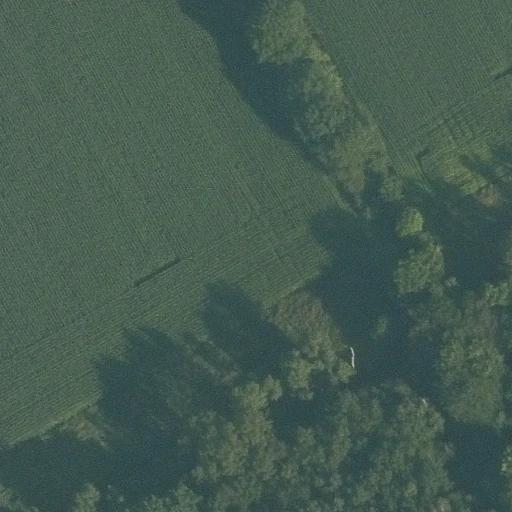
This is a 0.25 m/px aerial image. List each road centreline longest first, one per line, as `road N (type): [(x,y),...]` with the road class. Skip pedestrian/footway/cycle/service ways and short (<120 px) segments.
road 1 (track): [(511,271),(92,511)]
road 2 (track): [(216,0),(411,328)]
